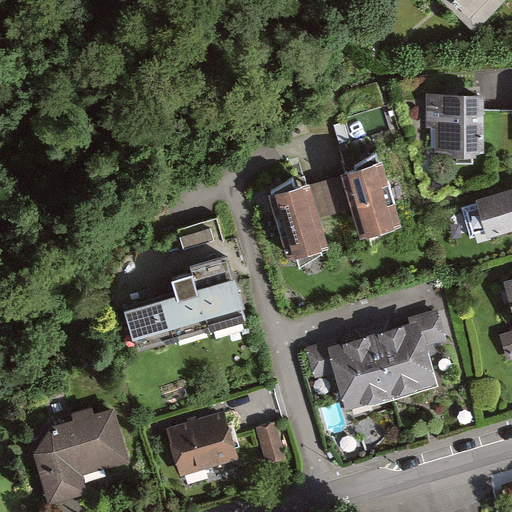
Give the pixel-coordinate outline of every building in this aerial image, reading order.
[(439,0),(477,32),(503,0),(439,0)] [(427,149),(485,149),(484,85),(426,85),(427,149)] [(365,236),(399,226),(379,165),(346,175),(365,236)] [(511,181),(476,194),(489,232),(511,224),(511,181)] [(307,185),(273,194),(290,256),(324,247),(307,185)] [(182,243),(214,236),(210,222),(179,229),(182,243)] [(193,265),(195,271),(210,322),(246,311),(230,254),(193,265)] [(511,270),(503,273),(511,308),(511,270)] [(177,288),(162,293),(173,333),(210,322),(195,271),(173,277),(177,288)] [(162,293),(125,303),(137,343),(173,333),(162,293)] [(376,337),(393,396),(436,384),(424,343),(443,338),(435,311),(413,318),(416,326),(376,337)] [(393,396),(376,337),(336,349),(334,341),(309,348),(317,373),(337,367),(349,409),(393,396)] [(82,472),(127,455),(113,401),(92,408),(90,399),(70,405),(71,415),(49,421),(30,447),(46,501),(86,488),(82,472)] [(222,402),(165,419),(180,470),(238,453),(222,402)] [(254,422),(265,462),(288,456),(276,415),(254,422)]
